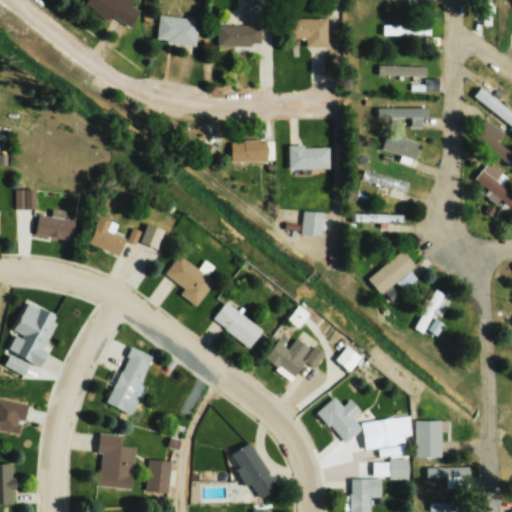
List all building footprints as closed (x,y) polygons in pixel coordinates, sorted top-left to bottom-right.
[(128,29),(139,11),(129,5),(132,0),(85,0),(84,4),(128,29)] [(490,0),(474,0),(475,25),(490,25),(490,0)] [(195,44),(197,18),(157,15),(155,42),(195,44)] [(326,18),(290,18),(290,37),(304,37),(304,46),(326,46),(326,18)] [(381,24),(381,34),(429,34),(429,24),(381,24)] [(216,45),(259,45),(259,25),(216,25),(216,45)] [(424,65),(377,65),(377,75),(424,75),(424,65)] [(511,112),(479,87),(472,96),(511,126),(511,112)] [(427,116),(427,106),(375,106),(375,116),(427,116)] [(511,152),(495,142),(503,131),(484,119),(471,139),(509,163),(511,158),(511,152)] [(380,147),(413,158),(418,142),(385,131),(380,147)] [(270,140),(229,140),(229,161),(270,161),(270,140)] [(328,169),(328,145),(287,145),(287,169),(328,169)] [(511,203),(511,193),(479,170),(473,179),(511,205),(511,203)] [(361,180),(389,186),(387,196),(404,200),(408,180),(363,171),(361,180)] [(33,188),(13,188),(13,209),(33,209),(33,188)] [(321,234),(321,211),(301,211),(301,234),(321,234)] [(351,222),(402,222),(402,212),(351,212),(351,222)] [(33,234),(70,240),(73,220),(37,214),(33,234)] [(113,232),(117,223),(98,215),(86,243),(117,255),(124,237),(113,232)] [(139,241),(155,247),(162,229),(146,223),(139,241)] [(378,294),(396,281),(400,287),(410,280),(405,273),(414,267),(402,250),(366,276),(378,294)] [(183,287),(178,293),(194,305),(213,280),(178,254),(164,273),(183,287)] [(432,313),(440,317),(449,297),(431,288),(412,328),(422,333),(432,313)] [(248,347),(261,329),(223,301),(210,319),(248,347)] [(38,365),(57,317),(34,307),(14,356),(38,365)] [(442,323),(433,318),(426,330),(435,335),(442,323)] [(286,348),(276,340),(261,359),(288,380),(311,349),(295,337),(286,348)] [(347,371),(359,356),(345,345),(333,360),(347,371)] [(133,397),(151,356),(129,346),(104,402),(130,414),(137,399),(133,397)] [(27,404),(0,395),(0,429),(17,435),(27,404)] [(360,428),(351,416),(358,410),(349,398),(340,406),(332,396),(315,411),(342,443),(360,428)] [(385,416),(385,446),(404,446),(404,416),(385,416)] [(439,420),(414,420),(414,457),(439,457),(439,420)] [(120,434),(100,432),(94,485),(128,489),(133,446),(119,445),(120,434)] [(276,486),(248,441),(229,454),(257,498),(276,486)] [(407,458),(388,458),(388,479),(407,479),(407,458)] [(168,460),(147,459),(145,490),(167,491),(168,460)] [(0,503),(12,504),(12,464),(0,463),(0,503)] [(426,467),(426,477),(445,477),(445,489),(468,489),(468,467),(426,467)] [(379,497),(379,477),(348,477),(348,511),(367,511),(368,497),(379,497)] [(462,511),(462,503),(428,503),(428,511),(445,511),(444,511),(462,511)]
